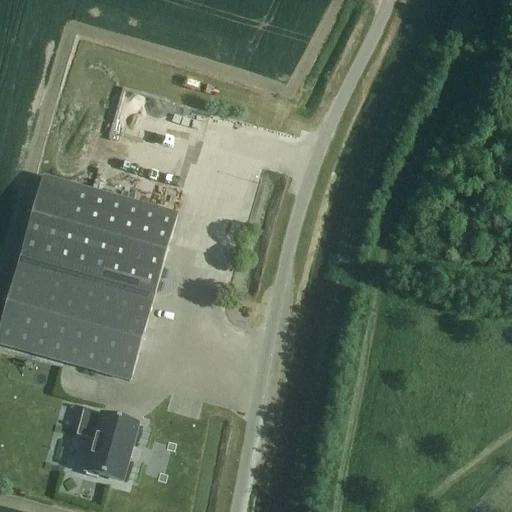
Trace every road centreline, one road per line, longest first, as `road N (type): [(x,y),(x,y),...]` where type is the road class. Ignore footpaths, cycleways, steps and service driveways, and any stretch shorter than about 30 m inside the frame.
road 1 (unclassified): [(237,511),(310,180),(389,0)]
road 2 (track): [(511,274),(386,246),(497,0)]
